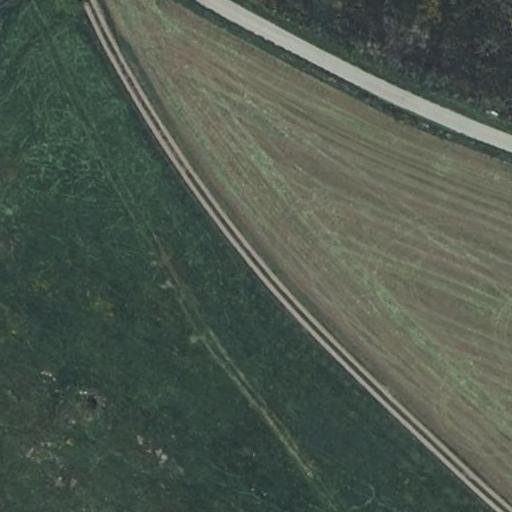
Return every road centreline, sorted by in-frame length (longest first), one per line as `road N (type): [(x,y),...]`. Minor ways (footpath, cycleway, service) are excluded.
road 1 (track): [(88,0),(162,135),(269,279),(510,511)]
road 2 (unclassified): [(211,0),(511,143)]
